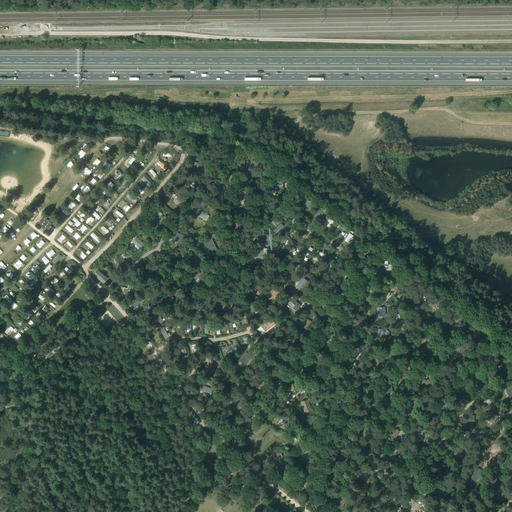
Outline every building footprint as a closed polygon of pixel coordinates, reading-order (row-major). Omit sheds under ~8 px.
[(235,149),(237,149),(236,145),(226,147),(228,155),(235,153),(235,149)] [(145,148),(140,157),(143,159),(148,150),(145,148)] [(134,156),(128,163),(130,165),(136,158),(134,156)] [(259,163),(252,161),(249,168),(256,171),(259,163)] [(198,176),(204,168),(197,163),(192,169),(196,172),(195,174),(198,176)] [(151,169),(149,171),(153,176),(154,177),(156,178),(156,179),(158,177),(151,169)] [(184,172),(179,181),(182,183),(188,174),(184,172)] [(272,176),(272,180),(273,180),(273,185),(274,185),(282,186),(283,180),(282,180),(278,179),(278,177),(272,176)] [(144,177),(141,180),(148,187),(151,184),(144,177)] [(124,178),(115,187),(119,190),(127,181),(124,178)] [(217,191),(225,189),(223,182),(220,182),(220,180),(215,181),(217,191)] [(137,185),(135,187),(142,194),(144,192),(137,185)] [(176,191),(171,195),(178,203),(183,199),(176,191)] [(129,193),(127,196),(135,203),(138,200),(129,193)] [(312,202),(306,200),(307,198),(303,197),(300,206),(310,208),(312,202)] [(108,198),(102,204),(104,206),(110,200),(108,198)] [(257,209),(265,208),(265,202),(259,202),(259,200),(256,200),(257,209)] [(318,206),(312,216),(315,218),(321,208),(318,206)] [(63,208),(61,210),(67,216),(69,214),(63,208)] [(206,214),(199,209),(196,214),(206,221),(209,216),(207,214),(208,213),(207,212),(206,214)] [(94,210),(91,213),(98,220),(100,217),(94,210)] [(163,218),(156,213),(152,218),(158,224),(163,218)] [(327,216),(325,219),(333,224),(334,222),(327,216)] [(43,217),(37,225),(49,235),(54,229),(50,225),(52,223),(43,217)] [(74,217),(72,220),(79,226),(81,224),(74,217)] [(281,224),(273,231),(276,234),(283,226),(281,224)] [(103,226),(101,228),(107,234),(109,232),(103,226)] [(300,232),(295,241),(298,243),(303,234),(300,232)] [(93,233),(90,235),(98,243),(101,240),(93,233)] [(184,236),(177,233),(174,241),(180,244),(184,236)] [(209,240),(203,243),(205,247),(206,247),(209,252),(210,251),(212,255),(217,253),(211,239),(215,237),(214,234),(207,237),(209,240)] [(144,245),(137,238),(133,242),(140,249),(144,245)] [(283,238),(278,246),(281,248),(286,241),(283,238)] [(367,246),(361,249),(362,251),(363,251),(365,256),(370,253),(367,246)] [(127,264),(120,255),(115,259),(122,268),(127,264)] [(324,261),(318,271),(321,273),(327,263),(324,261)] [(385,263),(384,270),(393,271),(393,265),(387,265),(388,262),(385,262),(385,263)] [(50,264),(43,271),(45,273),(52,266),(50,264)] [(281,270),(276,269),(276,267),(273,266),(272,274),(280,276),(281,270)] [(107,279),(98,270),(93,275),(103,283),(107,279)] [(197,271),(192,276),(195,280),(198,277),(201,280),(206,274),(202,271),(200,273),(197,271)] [(350,274),(345,273),(346,272),(344,271),(342,277),(349,280),(350,274)] [(36,278),(30,284),(32,286),(38,280),(36,278)] [(302,278),(296,285),(301,289),(307,282),(302,278)] [(409,282),(407,287),(416,289),(417,284),(411,282),(412,279),(410,279),(409,282)] [(130,291),(131,286),(128,285),(127,289),(124,288),(121,287),(119,292),(122,293),(122,294),(127,295),(129,291),(130,291)] [(263,290),(261,288),(261,289),(257,285),(252,290),(257,296),(263,290)] [(274,287),(266,295),(271,301),(273,298),(275,300),(279,296),(277,294),(279,292),(280,290),(278,288),(277,290),(274,287)] [(373,287),(369,292),(374,297),(378,294),(374,290),(375,289),(373,287)] [(163,308),(174,300),(169,293),(163,298),(166,302),(162,306),(163,308)] [(6,295),(4,297),(10,303),(12,301),(6,295)] [(430,305),(428,307),(432,309),(433,307),(436,309),(441,302),(437,299),(438,298),(435,296),(430,305)] [(141,298),(132,304),(134,307),(143,301),(141,298)] [(294,298),(288,304),(292,307),(293,307),(296,310),(300,306),(294,301),(296,300),(294,298)] [(33,302),(30,305),(36,311),(39,309),(33,302)] [(257,304),(247,306),(249,313),(259,310),(257,304)] [(190,307),(187,311),(192,315),(190,317),(193,320),(198,314),(193,310),(190,307)] [(456,312),(453,318),(461,322),(463,316),(456,312)] [(159,316),(156,318),(162,326),(165,324),(159,316)] [(304,317),(300,325),(308,329),(311,321),(304,317)] [(270,318),(261,325),(265,331),(275,323),(270,318)] [(358,322),(355,321),(352,327),(359,331),(363,323),(359,320),(358,322)] [(155,324),(145,329),(147,333),(157,328),(155,324)] [(485,331),(481,328),(482,326),(479,325),(475,332),(483,336),(485,331)] [(425,329),(421,329),(420,339),(428,340),(429,332),(424,331),(425,329)] [(293,335),(289,340),(297,346),(301,341),(293,335)] [(336,338),(327,336),(326,343),(335,345),(336,338)] [(247,337),(244,339),(249,350),(252,348),(247,337)] [(504,342),(500,341),(499,351),(507,352),(507,345),(504,344),(504,342)] [(462,345),(455,342),(451,350),(459,353),(462,345)] [(273,349),(267,353),(269,356),(278,351),(274,345),(271,347),(273,349)] [(354,346),(351,347),(352,350),(354,357),(362,355),(359,347),(354,349),(354,346)] [(236,347),(225,354),(228,357),(238,350),(236,347)] [(246,353),(238,361),(244,366),(252,358),(246,353)] [(205,362),(203,363),(206,371),(208,370),(213,368),(208,357),(203,359),(205,362)] [(315,364),(317,363),(315,360),(313,361),(312,360),(305,365),(308,370),(315,365),(315,364)] [(485,363),(481,362),(482,360),(479,360),(476,369),(483,371),(485,363)] [(325,367),(323,368),(330,375),(335,372),(330,366),(326,369),(325,367)] [(193,367),(189,369),(194,379),(198,377),(193,367)] [(429,371),(419,368),(417,376),(420,377),(420,375),(427,377),(429,371)] [(259,380),(258,379),(253,384),(259,389),(265,383),(260,379),(259,380)] [(296,381),(288,384),(290,389),(289,390),(291,395),(299,392),(296,385),(298,385),(296,381)] [(462,384),(455,381),(453,387),(460,390),(462,384)] [(385,394),(392,393),(391,385),(388,385),(388,383),(383,384),(385,394)] [(213,390),(203,385),(200,392),(210,396),(213,390)] [(482,394),(480,397),(490,402),(491,399),(482,394)] [(320,395),(317,395),(316,403),(324,404),(325,398),(320,397),(320,395)] [(309,402),(308,399),(300,402),(304,412),(311,410),(309,402)] [(235,400),(230,402),(232,406),(233,408),(232,408),(234,413),(236,411),(240,409),(235,400)] [(420,406),(414,402),(409,408),(415,413),(420,406)] [(226,403),(220,405),(224,415),(229,413),(227,408),(228,407),(226,403)] [(441,416),(448,412),(446,408),(447,406),(445,404),(436,409),(441,416)] [(349,406),(344,405),(342,415),(349,417),(351,409),(348,408),(349,406)] [(498,416),(491,413),(487,420),(493,424),(498,416)] [(289,422),(287,421),(286,423),(282,421),(279,427),(286,430),(289,422)] [(324,426),(318,422),(315,429),(320,432),(324,426)] [(372,430),(365,427),(362,435),(370,438),(372,430)] [(427,435),(420,432),(417,439),(424,442),(427,435)] [(297,434),(294,436),(300,445),(303,442),(297,434)] [(331,443),(331,451),(343,452),(344,445),(339,445),(339,443),(331,443)] [(456,446),(451,452),(459,459),(464,454),(456,446)] [(404,455),(402,453),(403,452),(400,449),(397,452),(398,452),(396,454),(395,453),(393,456),(395,458),(396,457),(397,460),(399,458),(400,460),(403,458),(402,456),(404,455)] [(311,454),(305,450),(301,458),(307,462),(311,454)] [(274,460),(282,457),(281,452),(275,454),(274,452),(271,453),(274,460)] [(367,468),(361,468),(361,466),(358,466),(357,474),(366,475),(367,468)] [(393,472),(386,469),(383,475),(390,478),(393,472)] [(477,469),(470,478),(475,482),(482,474),(477,469)] [(328,487),(335,482),(331,475),(323,481),(328,487)] [(309,479),(302,476),(299,484),(306,487),(309,479)] [(430,483),(424,493),(429,496),(432,491),(435,487),(430,483)] [(357,486),(356,492),(365,494),(366,488),(357,486)] [(333,504),(342,509),(347,499),(338,494),(333,504)]
